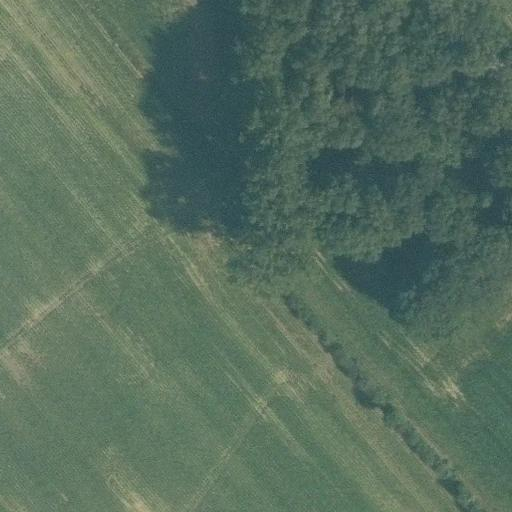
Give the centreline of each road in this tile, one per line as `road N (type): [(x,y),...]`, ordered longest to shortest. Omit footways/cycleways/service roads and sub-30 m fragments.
road 1 (track): [(465,36),(275,198)]
road 2 (track): [(511,88),(426,0)]
